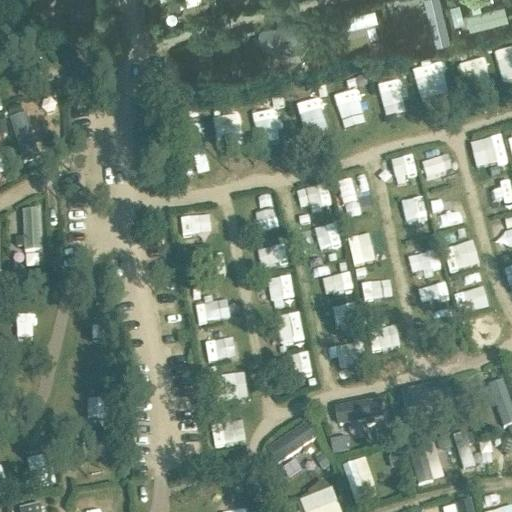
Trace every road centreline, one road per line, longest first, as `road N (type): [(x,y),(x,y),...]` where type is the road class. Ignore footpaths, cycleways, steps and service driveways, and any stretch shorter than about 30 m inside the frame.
road 1 (unknown): [(137,55),(62,81),(0,46)]
road 2 (unknown): [(125,127),(0,203)]
